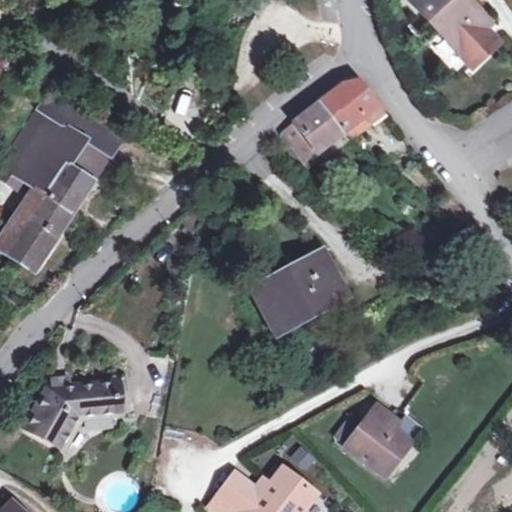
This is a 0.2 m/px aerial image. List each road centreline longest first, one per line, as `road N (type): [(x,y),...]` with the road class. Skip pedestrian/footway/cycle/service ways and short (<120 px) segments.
road 1 (residential): [(511,289),(171,480)]
road 2 (residential): [(219,161),(93,279),(0,388)]
road 3 (residential): [(219,161),(27,58)]
road 4 (residential): [(358,39),(219,161)]
road 5 (residential): [(358,39),(452,169)]
